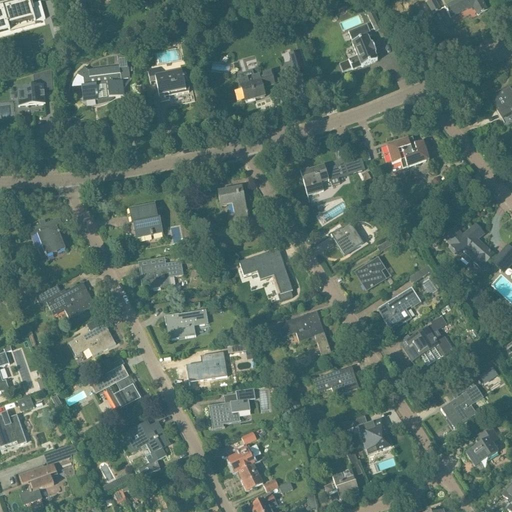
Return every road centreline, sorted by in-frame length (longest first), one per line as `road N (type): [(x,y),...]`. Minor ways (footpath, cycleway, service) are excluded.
road 1 (residential): [(444,475),(243,149)]
road 2 (residential): [(227,511),(67,179)]
road 3 (residential): [(243,149),(418,89)]
road 4 (residential): [(67,179),(243,149)]
road 5 (residential): [(511,205),(418,89)]
